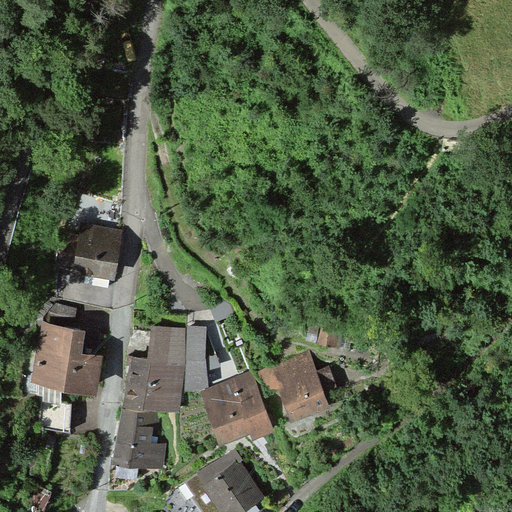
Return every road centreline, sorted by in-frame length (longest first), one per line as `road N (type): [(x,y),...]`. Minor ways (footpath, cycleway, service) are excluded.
road 1 (residential): [(153,0),(137,116),(128,318),(94,510)]
road 2 (residential): [(0,249),(62,45),(89,0)]
road 3 (track): [(441,128),(383,90),(309,0)]
road 4 (residential): [(425,400),(286,511)]
